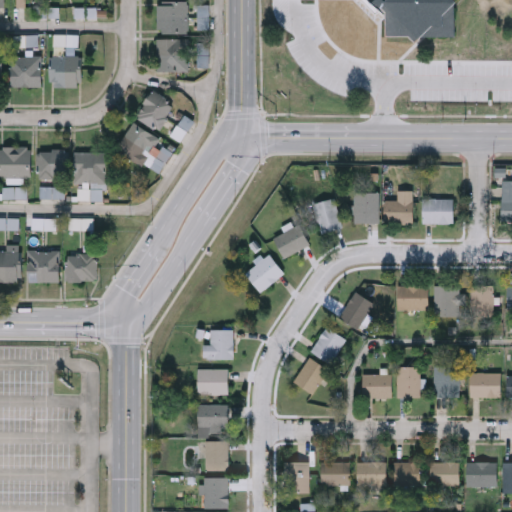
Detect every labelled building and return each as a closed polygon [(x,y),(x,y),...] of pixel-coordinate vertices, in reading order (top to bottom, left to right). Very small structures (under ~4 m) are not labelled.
[(0,0),(26,0),(27,8),(15,8),(15,0),(8,0),(8,8),(0,8),(0,0)] [(385,10),(380,5),(384,1),(383,0),(455,0),(455,39),(428,41),(420,49),(409,39),(385,39),(385,10)] [(157,2),(189,2),(189,34),(157,34),(157,2)] [(199,30),(210,29),(210,4),(198,5),(199,30)] [(67,45),(67,54),(78,54),(77,34),(54,35),(54,46),(67,45)] [(27,39),(33,39),(33,35),(16,35),(17,46),(27,46),(27,39)] [(157,72),(157,40),(189,40),(189,72),(157,72)] [(209,42),(198,43),(198,67),(210,67),(209,42)] [(42,57),(42,87),(11,87),(11,57),(42,57)] [(81,57),(81,88),(52,88),(52,57),(81,57)] [(176,104),(159,132),(137,119),(153,91),(176,104)] [(133,124),(173,149),(158,174),(117,150),(133,124)] [(0,147),(32,147),(32,178),(0,178),(0,147)] [(39,179),(39,151),(68,151),(68,179),(39,179)] [(107,152),(107,183),(77,183),(77,152),(107,152)] [(511,218),(501,218),(501,175),(511,175),(511,218)] [(4,199),(29,199),(29,186),(4,187),(4,199)] [(40,198),(66,199),(66,187),(41,186),(40,198)] [(377,189),(377,220),(352,220),(352,211),(347,211),(347,203),(352,203),(352,189),(377,189)] [(341,225),(319,232),(311,201),(333,195),(341,225)] [(421,196),(453,196),(453,221),(421,221),(421,196)] [(412,197),(412,221),(383,221),(383,197),(412,197)] [(0,229),(20,230),(20,218),(0,217),(0,229)] [(54,218),(36,219),(36,229),(54,228),(54,218)] [(309,242),(283,256),(272,235),(298,221),(309,242)] [(0,252),(7,252),(7,246),(21,246),(21,282),(0,282),(0,252)] [(259,289),(244,270),(269,251),(283,270),(259,289)] [(28,283),(29,252),(60,252),(60,283),(28,283)] [(66,283),(66,255),(98,255),(98,283),(66,283)] [(401,282),(428,282),(428,309),(401,309),(401,282)] [(459,282),(459,313),(433,313),(433,282),(459,282)] [(470,313),(470,282),(492,282),(492,313),(470,313)] [(373,301),(355,326),(338,313),(356,288),(373,301)] [(345,336),(330,360),(310,348),(326,323),(345,336)] [(202,341),(209,341),(210,326),(232,326),(232,355),(202,355),(202,341)] [(327,367),(311,391),(292,378),(309,354),(327,367)] [(420,364),(420,394),(396,394),(397,363),(420,364)] [(459,393),(433,393),(433,363),(459,363),(459,393)] [(197,391),(197,365),(228,365),(228,391),(197,391)] [(500,370),(500,393),(470,393),(470,370),(500,370)] [(362,395),(362,371),(391,371),(391,395),(362,395)] [(198,402),(228,402),(228,428),(198,428),(198,402)] [(227,437),(227,467),(204,467),(204,437),(227,437)] [(282,490),(282,459),(308,459),(308,490),(282,490)] [(349,459),(349,482),(320,482),(320,459),(349,459)] [(385,459),(385,482),(357,482),(357,459),(385,459)] [(421,459),(421,482),(393,482),(393,459),(421,459)] [(459,459),(459,482),(429,482),(429,459),(459,459)] [(496,459),(496,483),(466,483),(466,459),(496,459)] [(511,459),(511,490),(503,490),(503,459),(511,459)] [(227,474),(227,505),(203,505),(203,474),(227,474)]
